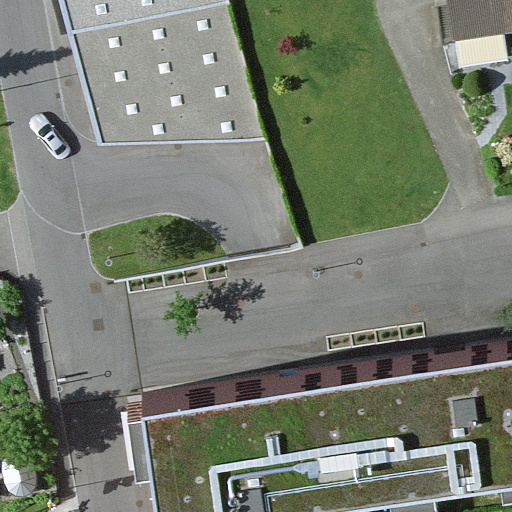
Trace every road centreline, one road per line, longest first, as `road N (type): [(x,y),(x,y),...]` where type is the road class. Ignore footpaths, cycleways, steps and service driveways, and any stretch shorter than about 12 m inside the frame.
road 1 (residential): [(511,283),(79,342)]
road 2 (residential): [(15,0),(79,342)]
road 3 (residential): [(79,342),(101,496)]
